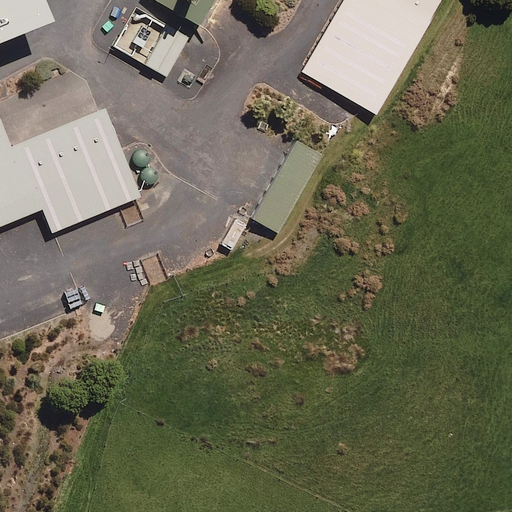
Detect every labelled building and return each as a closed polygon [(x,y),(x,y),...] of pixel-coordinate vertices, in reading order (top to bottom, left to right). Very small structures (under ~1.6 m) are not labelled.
[(0,0),(0,17),(45,0),(0,0)] [(211,0),(188,0),(206,10),(211,0)] [(444,0),(345,0),(319,48),(393,90),(444,0)] [(187,40),(135,8),(112,46),(165,78),(187,40)] [(8,82),(0,84),(0,206),(54,186),(64,211),(150,177),(115,87),(24,123),(8,82)] [(341,133),(311,116),(267,193),(298,210),(341,133)] [(232,252),(246,225),(233,218),(220,245),(232,252)]
